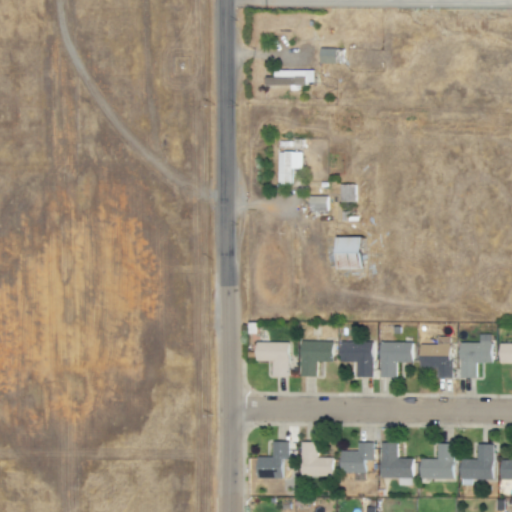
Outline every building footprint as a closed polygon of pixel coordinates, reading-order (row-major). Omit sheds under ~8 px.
[(319,63),(342,63),(342,49),(319,49),(319,63)] [(313,69),(273,70),(273,77),(264,77),(264,85),(313,84),(313,69)] [(277,151),(277,184),(290,184),(291,168),(301,169),(301,152),(277,151)] [(355,202),(355,184),(340,184),(340,202),(355,202)] [(327,211),(326,196),(310,196),(310,211),(327,211)] [(337,269),(364,269),(363,236),(336,237),(337,269)] [(475,377),(475,363),(492,363),(491,334),(479,334),(479,343),(460,343),(460,378),(475,377)] [(450,378),(451,337),(436,337),(436,345),(420,344),(420,370),(434,370),(434,378),(450,378)] [(332,341),(300,342),(300,376),(316,376),(316,361),(332,361),(332,341)] [(288,342),(256,342),(255,361),(272,361),(272,377),(288,377),(288,342)] [(372,342),(340,342),(340,361),(357,362),(356,377),(372,377),(372,342)] [(380,377),(395,377),(395,363),(411,362),(411,343),(379,343),(380,377)] [(282,459),(288,459),(288,442),(272,442),(271,457),(257,457),(257,478),(281,478),(282,459)] [(332,458),(316,458),(316,442),(299,442),(300,477),(332,476),(332,458)] [(364,473),(364,460),(372,460),(372,442),(357,442),(357,450),(341,450),(340,473),(364,473)] [(396,443),(380,442),(380,477),(397,478),(397,485),(411,485),(412,458),(396,458),(396,443)] [(420,478),(452,479),(452,444),(436,443),(436,459),(420,458),(420,478)] [(475,459),(460,459),(460,485),(471,485),(471,479),(491,480),(492,444),(475,444),(475,459)]
